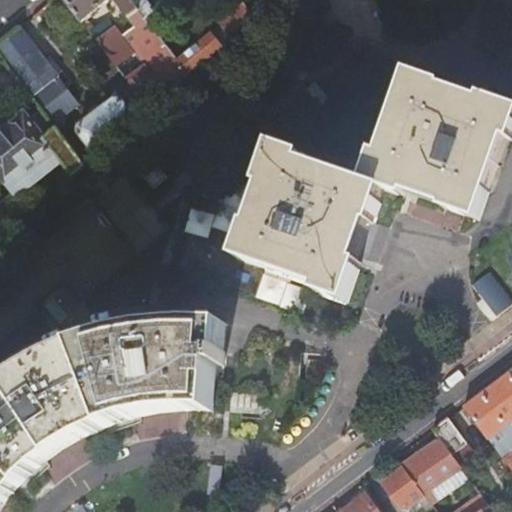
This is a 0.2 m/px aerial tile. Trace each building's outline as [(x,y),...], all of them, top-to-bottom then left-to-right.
[(147,22),(129,0),(63,0),(88,32),(110,61),(149,112),(190,79),(178,63),(147,22)] [(129,0),(147,22),(157,14),(146,0),(129,0)] [(221,26),(233,41),(256,22),(244,6),(221,26)] [(21,28),(0,45),(0,59),(52,125),(79,103),(21,28)] [(178,63),(190,79),(225,49),(213,35),(178,63)] [(149,112),(110,61),(97,71),(118,104),(112,104),(80,128),(78,135),(97,157),(124,134),(123,133),(149,112)] [(262,227),(251,222),(239,256),(321,286),(318,292),(348,303),(362,263),(349,258),(356,240),(363,219),(374,223),(386,190),(406,197),(411,184),(450,197),(446,208),(480,220),(509,139),(511,139),(511,105),(486,97),(481,110),(461,104),(442,97),(446,85),(413,74),(384,156),(378,154),(367,183),(330,170),(305,161),(307,155),(278,145),(264,183),(276,188),(262,227)] [(62,165),(72,178),(85,167),(56,131),(44,140),(26,117),(0,137),(0,176),(18,199),(62,165)] [(0,239),(15,226),(0,205),(0,239)] [(179,334),(178,325),(178,316),(149,319),(150,330),(151,336),(179,334)] [(149,336),(148,330),(147,319),(118,324),(120,333),(122,342),(149,336)] [(0,510),(5,503),(25,481),(33,472),(61,452),(67,447),(105,427),(116,424),(145,415),(187,410),(213,410),(213,412),(214,412),(217,375),(222,375),(223,365),(226,366),(226,350),(224,349),(226,326),(228,326),(228,325),(192,324),(192,326),(180,327),(180,325),(178,325),(179,334),(151,336),(150,330),(148,330),(149,336),(122,342),(120,333),(119,333),(119,336),(86,347),(61,356),(44,364),(43,362),(41,363),(46,370),(21,385),(18,379),(17,380),(20,385),(16,389),(0,400),(0,510)] [(12,370),(18,379),(21,385),(46,370),(41,363),(37,355),(12,370)] [(0,378),(0,400),(16,389),(20,385),(17,380),(10,371),(0,378)] [(511,372),(486,392),(465,408),(489,440),(511,422),(511,372)] [(259,394),(232,392),(231,412),(260,414),(268,408),(267,406),(258,405),(259,394)] [(449,420),(434,431),(441,442),(452,457),(468,445),(449,420)] [(511,422),(489,440),(509,467),(511,465),(511,422)] [(441,442),(404,468),(429,502),(434,499),(430,493),(462,470),(452,457),(441,442)] [(404,468),(403,468),(383,483),(404,511),(420,501),(427,511),(433,507),(429,502),(404,468)] [(376,511),(365,496),(343,511),(376,511)] [(463,511),(484,511),(490,508),(483,498),(463,511)]
